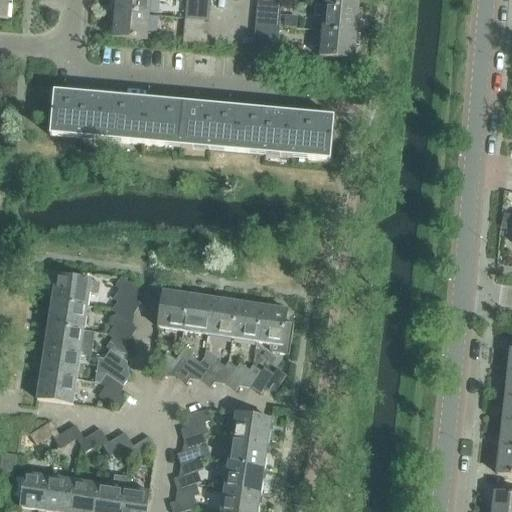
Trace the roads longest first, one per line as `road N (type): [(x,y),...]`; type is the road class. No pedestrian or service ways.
road 1 (tertiary): [(462,290),(486,0)]
road 2 (residential): [(68,47),(66,77),(281,91)]
road 3 (tertiary): [(439,511),(462,290)]
road 4 (residential): [(15,408),(168,431)]
road 5 (residential): [(168,431),(141,393),(150,305)]
